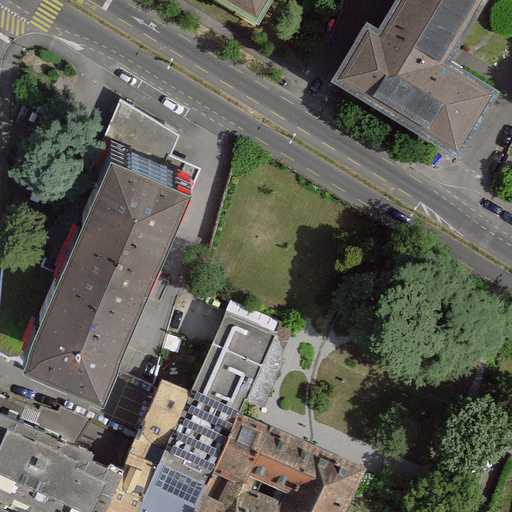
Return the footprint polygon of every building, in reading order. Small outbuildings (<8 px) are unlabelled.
[(217,0),(255,22),(267,0),(217,0)] [(444,71),(465,36),(405,0),(381,40),(368,33),(337,83),(460,157),(494,100),(444,71)] [(404,0),(405,0),(465,36),(487,0),(404,0)] [(182,174),(104,142),(65,235),(144,267),(182,174)] [(10,239),(0,325),(0,344),(75,375),(82,359),(103,368),(144,267),(65,235),(51,271),(39,266),(45,253),(10,239)] [(157,468),(205,490),(241,409),(273,335),(224,314),(193,386),(157,468)] [(104,511),(138,511),(157,468),(193,386),(164,376),(126,458),(104,511)] [(0,494),(43,511),(104,511),(126,458),(96,446),(98,442),(0,402),(0,494)] [(205,490),(256,511),(345,511),(367,464),(241,409),(205,490)] [(157,468),(138,511),(195,511),(205,490),(157,468)] [(256,511),(205,490),(195,511),(256,511)] [(450,511),(421,500),(416,511),(450,511)]
